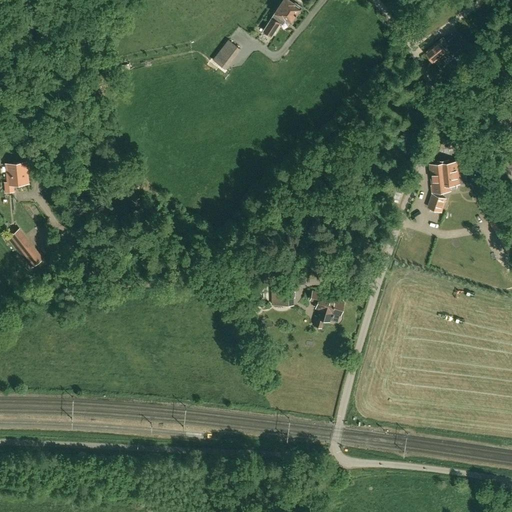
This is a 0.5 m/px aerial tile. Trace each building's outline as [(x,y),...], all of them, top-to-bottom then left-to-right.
[(291,23),(301,8),(288,0),(282,0),(275,13),(291,23)] [(280,23),(271,17),(263,30),(272,36),(280,23)] [(307,28),(291,47),(297,53),(301,48),(303,50),(315,35),(307,28)] [(435,62),(448,51),(448,52),(453,48),(444,37),(439,41),(426,52),(435,62)] [(240,49),(228,40),(213,59),(224,69),(240,49)] [(252,40),(244,46),(251,56),(259,50),(252,40)] [(264,54),(257,62),(287,85),(293,76),(264,54)] [(457,162),(459,183),(467,182),(465,159),(457,159),(457,162)] [(28,182),(26,161),(6,164),(8,182),(5,182),(6,192),(14,191),(13,184),(28,182)] [(443,163),(437,163),(430,164),(432,185),(431,185),(432,191),(432,194),(428,207),(442,211),(446,199),(439,196),(440,195),(439,191),(450,190),(449,184),(459,183),(457,162),(448,162),(443,163)] [(491,185),(485,188),(489,197),(495,194),(491,185)] [(506,213),(491,221),(510,255),(511,253),(511,236),(505,241),(499,230),(511,223),(506,213)] [(511,236),(511,225),(511,223),(499,230),(505,241),(511,236)] [(18,253),(31,243),(19,227),(6,238),(18,253)] [(26,257),(23,259),(30,267),(43,257),(38,251),(27,260),(26,257)] [(288,304),(288,291),(272,291),(272,304),(288,304)] [(340,315),(343,302),(330,298),(330,296),(312,291),(310,300),(317,302),(315,308),(319,309),(317,317),(315,316),(313,324),(321,327),(323,319),(328,321),(331,312),(340,315)]
